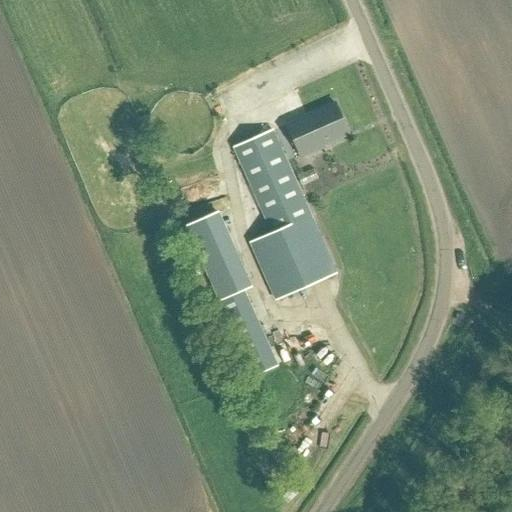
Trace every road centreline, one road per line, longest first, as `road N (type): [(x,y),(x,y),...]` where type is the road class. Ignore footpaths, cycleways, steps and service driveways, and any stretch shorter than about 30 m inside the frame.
road 1 (tertiary): [(322,511),(417,363),(445,272),(434,196),(351,0)]
road 2 (track): [(402,511),(511,343)]
